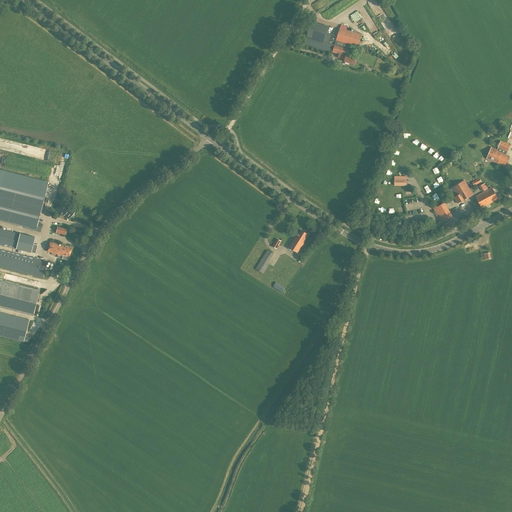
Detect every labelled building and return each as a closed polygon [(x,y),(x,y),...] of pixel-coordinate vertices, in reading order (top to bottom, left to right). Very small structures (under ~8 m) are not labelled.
[(346,55),(350,44),(336,40),(335,45),(329,43),(331,34),(327,33),(328,27),(311,22),(304,46),(333,54),(333,52),(339,54),(338,57),(343,59),(343,58),(345,59),(345,61),(350,62),(349,64),(353,65),(354,64),(356,57),(352,56),(352,57),(346,55)] [(341,25),(339,30),(336,40),(350,44),(358,47),(362,34),(351,30),(351,28),(341,25)] [(501,141),(498,147),(507,151),(510,144),(501,141)] [(507,151),(498,147),(497,150),(491,148),(487,158),(505,166),(509,156),(506,155),(507,151)] [(55,162),(58,152),(48,150),(47,155),(50,155),(48,160),(51,161),(55,162)] [(38,223),(41,209),(48,182),(0,169),(0,220),(26,227),(25,228),(40,232),(42,224),(38,223)] [(407,176),(403,176),(394,176),(394,186),(407,186),(407,176)] [(465,181),(453,188),(457,196),(454,198),(457,203),(473,195),(465,181)] [(485,183),(479,186),(482,192),(488,188),(485,183)] [(492,188),(476,196),(482,208),(498,199),(492,188)] [(68,219),(76,209),(63,199),(56,209),(68,219)] [(453,216),(444,203),(434,209),(442,223),(453,216)] [(0,245),(16,249),(20,234),(1,229),(2,227),(0,226),(0,245)] [(65,235),(66,229),(57,226),(56,233),(65,235)] [(304,241),(308,234),(301,230),(297,236),(296,236),(289,247),(298,253),(305,242),(304,241)] [(276,249),(281,241),(277,238),(272,246),(276,249)] [(69,257),(72,247),(50,242),(47,252),(69,257)] [(0,266),(42,278),(47,261),(0,249),(0,266)] [(263,274),(268,266),(266,264),(273,254),(267,250),(255,269),(263,274)] [(0,307),(32,316),(39,291),(0,280),(0,307)] [(281,293),(285,287),(276,282),(273,287),(281,293)] [(30,320),(0,312),(0,335),(24,342),(30,321),(30,320)]
